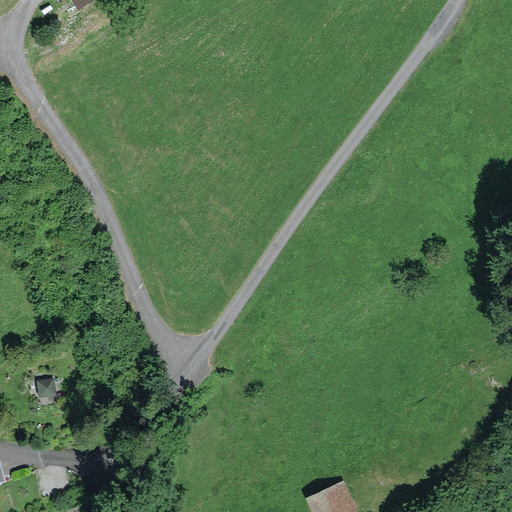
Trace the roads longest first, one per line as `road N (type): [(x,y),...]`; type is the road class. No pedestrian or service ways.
road 1 (unclassified): [(100,511),(121,450),(454,0)]
road 2 (track): [(194,359),(141,300),(38,86),(33,55),(47,0)]
